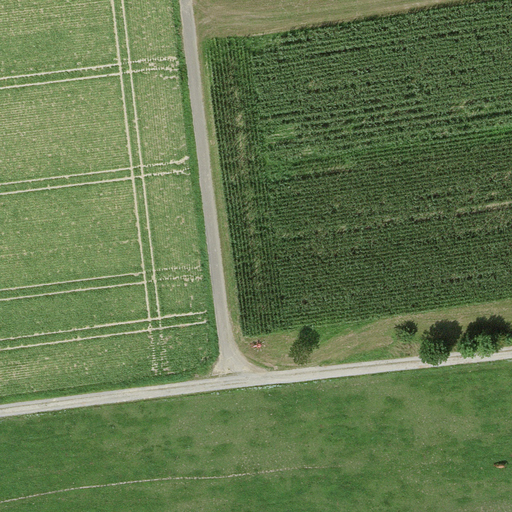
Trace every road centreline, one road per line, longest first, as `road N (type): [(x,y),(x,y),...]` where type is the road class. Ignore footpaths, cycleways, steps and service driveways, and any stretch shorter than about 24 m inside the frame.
road 1 (track): [(511,355),(0,414)]
road 2 (track): [(238,385),(185,0)]
